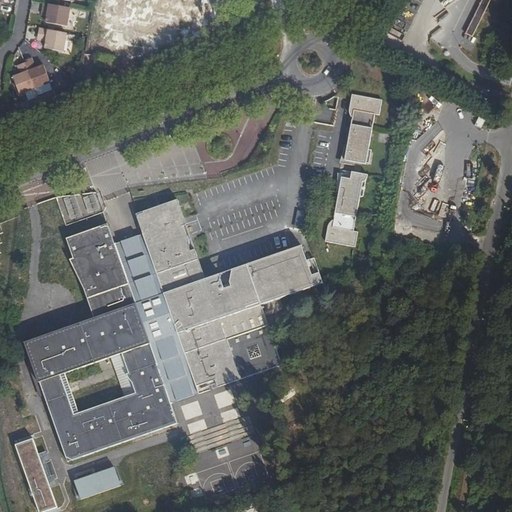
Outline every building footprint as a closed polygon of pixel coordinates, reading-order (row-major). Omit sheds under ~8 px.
[(484,0),(467,35),(473,39),(492,0),(484,0)] [(68,27),(71,8),(43,3),(41,11),(47,12),(46,16),(45,23),(68,27)] [(65,51),(68,33),(40,28),(39,35),(47,37),(46,40),(46,48),(65,51)] [(99,55),(97,66),(114,70),(116,58),(99,55)] [(25,62),(35,89),(51,82),(44,64),(37,67),(32,57),(24,60),(25,62)] [(21,95),(35,89),(25,62),(18,65),(21,73),(13,76),(21,95)] [(379,114),(381,99),(351,93),(350,99),(348,109),(353,110),(344,158),(363,162),(365,162),(371,130),(375,114),(379,114)] [(324,239),(355,245),(357,229),(354,228),(362,182),(366,177),(367,173),(361,172),(351,170),(350,177),(340,175),(340,179),(331,224),(327,224),(324,239)] [(241,377),(282,363),(266,317),(262,303),(279,297),(284,295),(284,271),(284,251),(277,253),(206,278),(192,238),(185,219),(178,198),(160,204),(157,205),(143,210),(143,212),(141,213),(139,218),(144,232),(116,241),(110,226),(107,225),(103,226),(102,224),(66,237),(80,275),(95,316),(69,325),(25,340),(39,377),(43,379),(49,391),(45,393),(49,405),(67,454),(74,457),(178,421),(171,400),(158,362),(185,352),(198,389),(209,385),(207,380),(215,378),(238,371),(241,377)] [(284,271),(284,295),(318,283),(321,277),(319,271),(312,274),(308,264),(305,266),(302,258),(305,256),(301,245),(284,251),(284,271)] [(158,362),(171,400),(198,391),(198,389),(185,352),(158,362)] [(217,385),(241,377),(238,371),(215,378),(217,385)] [(85,499),(126,485),(119,466),(78,479),(85,499)]
